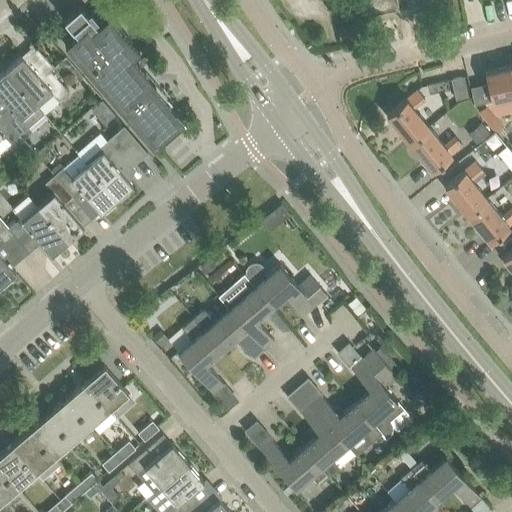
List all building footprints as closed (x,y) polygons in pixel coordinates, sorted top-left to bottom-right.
[(370,10),(379,9),(398,6),(398,3),(407,1),(408,6),(409,6),(409,4),(433,0),(437,0),(438,1),(439,1),(439,0),(370,0),(372,9),(370,9),(370,10)] [(88,12),(80,3),(64,17),(77,32),(65,43),(140,129),(154,146),(187,118),(172,101),(157,83),(145,69),(138,62),(133,55),(140,49),(109,13),(100,20),(90,9),(88,12)] [(34,67),(22,54),(6,67),(36,103),(52,90),(60,99),(70,91),(41,58),(41,59),(42,60),(34,67)] [(491,99),(511,93),(511,79),(509,65),(485,70),(491,99)] [(0,93),(10,105),(1,112),(36,152),(45,145),(27,124),(43,110),(36,103),(6,67),(0,72),(0,93)] [(463,75),(452,78),(456,97),(468,95),(463,75)] [(414,106),(425,97),(417,88),(387,113),(410,141),(429,125),(414,106)] [(103,98),(91,108),(104,123),(116,113),(103,98)] [(477,110),(486,122),(496,114),(487,102),(477,110)] [(19,157),(30,147),(35,153),(36,152),(1,112),(0,112),(0,151),(8,144),(19,157)] [(109,141),(87,161),(117,196),(133,182),(124,171),(148,150),(124,123),(107,138),(109,141)] [(490,131),(484,124),(470,134),(476,142),(490,131)] [(429,125),(410,141),(432,168),(463,144),(455,134),(444,143),(429,125)] [(511,150),(495,130),(474,147),(486,162),(498,151),(511,168),(511,150)] [(117,196),(87,161),(79,152),(64,165),(63,164),(54,173),(73,194),(81,187),(101,210),(117,196)] [(445,184),(468,212),(487,197),(475,181),(486,172),(475,159),(460,171),(445,184)] [(54,172),(63,165),(60,161),(51,169),(54,172)] [(53,189),(37,203),(68,239),(84,225),(64,202),(73,194),(54,173),(46,180),(53,189)] [(21,217),(39,238),(52,253),(68,239),(37,203),(28,193),(12,207),(21,217)] [(511,207),(502,215),(487,197),(468,212),(490,240),(511,222),(511,207)] [(1,217),(0,216),(0,234),(5,240),(14,232),(9,226),(1,217)] [(0,251),(0,243),(5,240),(0,234),(0,281),(1,283),(16,270),(0,251)] [(511,247),(503,255),(511,267),(511,247)] [(217,264),(211,256),(200,265),(206,273),(217,264)] [(280,262),(255,283),(273,303),(287,291),(305,312),(327,293),(311,273),(299,284),(280,262)] [(256,317),(273,303),(255,283),(230,306),(265,346),(274,338),(256,317)] [(356,295),(347,303),(357,316),(366,308),(356,295)] [(230,306),(215,318),(203,306),(193,315),(204,327),(221,347),(236,335),(254,356),(265,346),(230,306)] [(204,327),(204,328),(193,315),(181,325),(192,338),(178,350),(213,391),(224,382),(206,361),(221,347),(204,327)] [(153,334),(162,344),(169,338),(161,327),(153,334)] [(391,431),(392,424),(392,421),(390,418),(404,406),(384,382),(395,372),(374,347),(352,366),(370,387),(355,400),(387,437),(391,431)] [(105,363),(86,379),(110,406),(128,391),(105,363)] [(86,379),(68,395),(91,422),(110,406),(86,379)] [(386,438),(387,437),(355,400),(339,414),(321,393),(312,401),(347,442),(362,429),(371,440),(381,432),(386,438)] [(73,438),(91,422),(68,395),(49,411),(73,438)] [(438,396),(430,404),(436,411),(445,403),(438,396)] [(304,444),(322,464),(330,473),(340,465),(331,455),(347,442),(312,401),(301,410),(319,431),(304,444)] [(54,454),(73,438),(49,411),(31,427),(54,454)] [(159,426),(153,419),(138,431),(145,439),(159,426)] [(12,443),(42,477),(60,461),(54,454),(31,427),(12,443)] [(128,462),(138,472),(152,490),(187,459),(172,441),(166,446),(158,436),(128,462)] [(320,483),(330,473),(322,464),(304,444),(289,457),(271,436),(260,445),(296,486),(311,473),(320,483)] [(128,439),(115,450),(121,458),(135,446),(128,439)] [(42,477),(12,443),(0,453),(0,465),(17,486),(36,470),(42,477)] [(121,458),(115,450),(102,461),(108,469),(121,458)] [(412,466),(438,496),(453,484),(471,505),(481,495),(446,454),(431,468),(422,458),(412,466)] [(163,511),(183,511),(199,499),(191,490),(204,479),(187,459),(152,490),(168,509),(163,511)] [(365,464),(371,470),(377,464),(374,461),(369,460),(365,464)] [(0,500),(17,486),(0,465),(0,500)] [(412,466),(407,471),(400,477),(408,487),(395,498),(407,511),(424,511),(422,510),(438,496),(412,466)] [(119,469),(102,484),(106,489),(124,474),(119,469)] [(91,471),(78,482),(84,490),(98,479),(91,471)] [(84,490),(78,482),(64,493),(71,501),(84,490)] [(199,499),(183,511),(232,511),(220,497),(207,508),(199,499)] [(407,511),(395,498),(378,511),(363,511),(362,510),(363,511),(407,511)] [(58,511),(61,510),(54,502),(42,511),(58,511)] [(105,509),(104,511),(120,511),(113,503),(105,509)]
